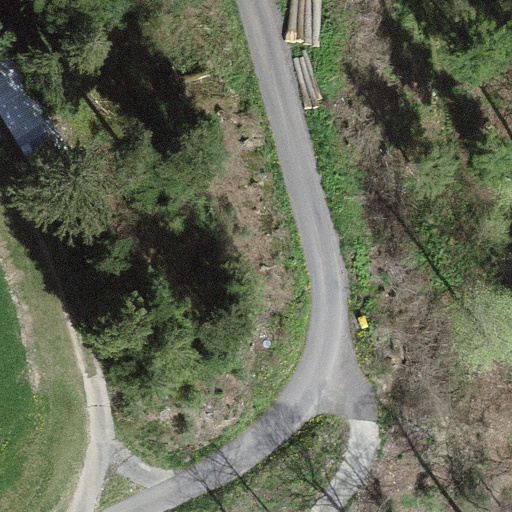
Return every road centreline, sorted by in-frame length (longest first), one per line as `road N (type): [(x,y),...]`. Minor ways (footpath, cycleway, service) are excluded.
road 1 (track): [(252,0),(319,238),(327,288),(323,341),(304,390),(262,439),(130,511)]
road 2 (track): [(81,511),(101,419),(72,296)]
